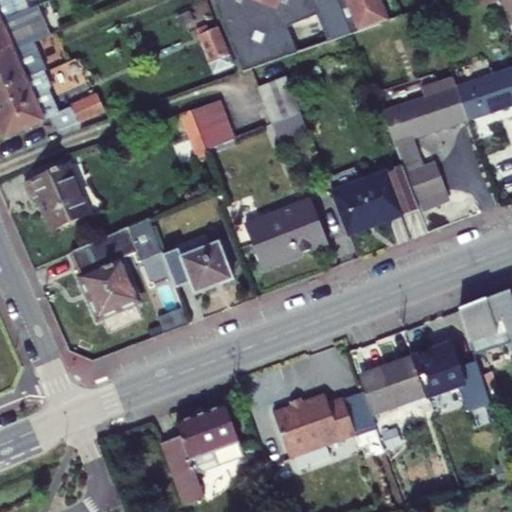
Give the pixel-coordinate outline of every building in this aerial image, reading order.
[(12,0),(0,0),(0,22),(18,14),(12,0)] [(210,0),(239,72),(295,52),(284,24),(291,16),(301,18),(317,11),(328,40),(388,19),(380,0),(210,0)] [(0,22),(0,57),(10,53),(15,51),(20,49),(13,31),(26,25),(21,13),(18,14),(0,22)] [(13,31),(20,49),(32,43),(34,43),(26,25),(13,31)] [(195,35),(210,73),(228,65),(213,28),(195,35)] [(54,34),(43,39),(48,51),(60,46),(54,34)] [(10,53),(0,57),(0,92),(28,80),(37,75),(44,73),(44,72),(32,43),(20,49),(15,51),(10,53)] [(511,63),(451,86),(463,117),(511,99),(511,63)] [(28,80),(0,92),(0,127),(4,136),(52,116),(58,130),(104,112),(98,97),(60,112),(44,73),(37,75),(28,80)] [(255,87),(260,99),(289,88),(284,76),(255,87)] [(427,95),(378,113),(398,164),(417,157),(409,137),(463,117),(451,86),(447,76),(423,85),(427,95)] [(260,99),(264,109),(293,99),(291,95),(289,88),(260,99)] [(264,109),(265,114),(294,103),(293,99),(264,109)] [(217,101),(189,111),(198,135),(225,125),(217,101)] [(294,103),(265,114),(268,120),(271,128),(300,118),(294,103)] [(271,128),(277,144),(306,134),(300,118),(271,128)] [(225,125),(198,135),(200,141),(204,151),(232,142),(225,125)] [(404,174),(414,202),(443,192),(432,164),(404,174)] [(34,196),(36,201),(66,188),(73,186),(65,166),(22,184),(28,199),(34,196)] [(352,168),(326,178),(348,236),(415,210),(399,166),(358,182),(352,168)] [(85,214),(73,186),(66,188),(36,201),(45,222),(48,230),(76,217),(85,214)] [(443,192),(414,202),(418,213),(447,202),(443,192)] [(311,204),(280,216),(295,258),(327,245),(311,204)] [(76,217),(48,230),(48,231),(86,215),(85,214),(76,217)] [(280,216),(246,230),(262,271),(295,258),(280,216)] [(71,256),(98,320),(136,305),(120,264),(139,257),(142,267),(161,260),(147,221),(71,256)] [(174,294),(189,288),(193,298),(232,283),(217,246),(179,261),(177,256),(162,262),(174,294)] [(505,286),(455,306),(471,353),(504,341),(506,346),(511,349),(511,306),(506,290),(505,286)] [(401,361),(417,401),(452,388),(436,347),(401,361)] [(401,361),(360,378),(362,382),(347,387),(361,423),(417,401),(401,361)] [(295,412),(284,417),(286,423),(268,430),(287,473),(350,447),(335,411),(323,416),(319,408),(298,417),(295,412)] [(213,418),(163,438),(169,452),(150,459),(170,511),(191,511),(202,508),(193,486),(234,470),(213,418)]
